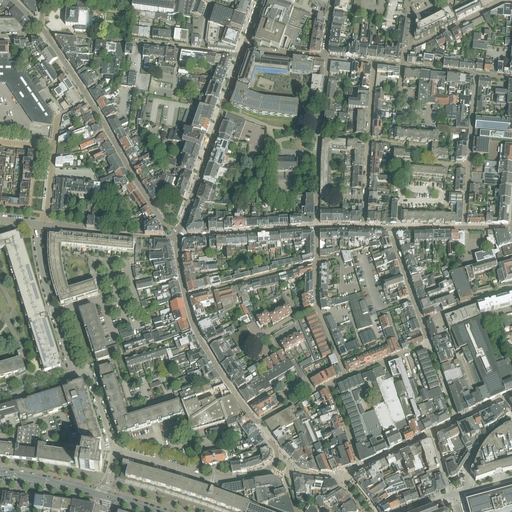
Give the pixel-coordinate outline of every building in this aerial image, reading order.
[(12,5),(7,0),(6,0),(1,6),(2,7),(0,8),(0,9),(3,12),(5,10),(6,11),(12,5)] [(29,0),(24,6),(28,10),(35,3),(33,2),(34,1),(34,2),(38,2),(38,0),(29,0)] [(133,0),(132,8),(173,13),(174,6),(161,4),(161,0),(133,0)] [(174,0),(174,6),(173,13),(174,14),(174,15),(190,17),(190,13),(194,0),(174,0)] [(200,0),(194,0),(190,13),(200,16),(205,4),(204,4),(205,2),(201,0),(200,0)] [(205,2),(211,4),(211,0),(219,0),(229,3),(230,2),(235,4),(235,3),(237,4),(236,6),(234,6),(232,7),(232,9),(232,10),(247,16),(251,4),(241,0),(240,0),(239,0),(200,0),(201,0),(205,2)] [(272,0),(266,0),(259,21),(286,31),(294,8),(293,7),(272,0)] [(335,0),(334,10),(347,12),(347,10),(347,9),(349,9),(350,0),(335,0)] [(402,9),(404,0),(388,0),(385,17),(382,17),(381,19),(380,34),(396,35),(398,19),(398,16),(396,16),(396,14),(396,13),(397,10),(397,8),(402,9)] [(471,0),(469,0),(468,0),(471,6),(470,6),(473,13),(481,10),(480,9),(477,2),(473,4),(471,0)] [(475,0),(477,2),(480,9),(483,8),(479,0),(475,0)] [(454,14),(457,21),(473,13),(470,6),(468,1),(467,1),(465,2),(464,2),(460,2),(461,6),(465,4),(467,7),(454,14)] [(35,3),(28,10),(35,17),(37,16),(38,12),(38,6),(37,6),(35,3)] [(67,11),(66,25),(75,26),(75,31),(86,32),(86,31),(88,32),(89,27),(92,28),(92,26),(92,23),(95,23),(95,19),(93,19),(93,14),(90,14),(90,13),(88,13),(88,10),(88,8),(85,8),(85,3),(80,3),(80,7),(76,7),(76,12),(67,11)] [(9,14),(16,8),(12,5),(6,11),(7,12),(4,15),(6,17),(8,16),(9,14)] [(503,16),(511,17),(511,6),(506,5),(503,6),(503,16)] [(415,30),(414,37),(414,38),(414,39),(415,39),(416,40),(417,39),(439,28),(440,29),(456,22),(453,15),(454,8),(449,6),(420,20),(419,18),(416,19),(417,22),(416,22),(416,24),(415,24),(415,27),(414,27),(414,30),(415,30)] [(503,6),(491,12),(490,20),(494,21),(502,21),(503,16),(503,6)] [(17,9),(16,8),(9,14),(11,16),(10,17),(13,21),(0,20),(0,30),(25,31),(24,30),(25,29),(26,30),(28,28),(29,28),(32,25),(31,25),(32,25),(31,24),(28,21),(26,19),(24,17),(23,16),(21,13),(19,11),(18,11),(17,9)] [(208,23),(221,28),(224,29),(241,35),(246,19),(234,14),(225,11),(215,8),(210,24),(208,23)] [(347,14),(334,12),(333,19),(347,21),(347,18),(347,14)] [(493,27),(494,21),(490,20),(491,12),(483,16),(486,24),(490,27),(492,27),(493,27)] [(315,24),(324,27),(325,20),(325,19),(316,15),(316,17),(315,24)] [(333,19),(332,26),(344,28),(345,24),(347,24),(347,21),(333,19)] [(398,38),(396,46),(394,61),(400,62),(402,47),(404,47),(404,43),(407,44),(407,43),(410,21),(400,20),(398,38)] [(271,46),(279,49),(286,31),(259,21),(251,44),(261,47),(261,45),(270,48),(271,46)] [(314,27),(313,33),(322,34),(323,32),(324,33),(324,29),(323,29),(324,27),(315,24),(309,22),(308,25),(312,25),(312,27),(314,27)] [(471,22),(459,28),(463,35),(469,32),(474,29),(471,22)] [(241,35),(224,29),(220,39),(223,40),(222,43),(220,43),(219,39),(219,35),(219,33),(219,32),(221,28),(208,23),(209,24),(206,42),(209,42),(208,48),(208,49),(231,52),(234,52),(235,52),(241,35)] [(366,58),(368,39),(365,39),(367,26),(362,25),(360,42),(358,57),(366,58)] [(456,30),(454,31),(451,32),(454,39),(456,42),(458,40),(461,39),(463,38),(458,28),(456,30)] [(180,42),(187,43),(188,32),(181,31),(180,42)] [(331,31),(330,37),(344,39),(349,40),(349,37),(343,36),(344,33),(331,31)] [(474,34),(473,42),(487,44),(488,41),(491,41),(492,32),(485,31),(484,36),(474,34)] [(366,58),(376,59),(377,46),(373,46),(372,46),(373,33),(370,33),(369,33),(368,39),(366,58)] [(448,33),(443,36),(446,43),(446,48),(449,47),(454,45),(453,43),(448,33)] [(192,36),(191,47),(200,48),(201,37),(192,36)] [(352,45),(351,57),(358,57),(360,42),(356,41),(357,36),(353,36),(352,45)] [(434,58),(443,60),(445,51),(442,50),(440,46),(446,43),(443,36),(435,40),(437,46),(437,48),(436,50),(434,58)] [(65,38),(55,37),(54,39),(62,50),(66,50),(74,50),(73,47),(76,47),(76,42),(80,43),(80,40),(65,38)] [(32,39),(26,39),(20,39),(20,48),(29,48),(32,48),(32,39)] [(39,39),(32,39),(32,48),(29,48),(32,52),(44,44),(41,40),(39,39)] [(435,40),(429,43),(431,47),(437,48),(437,46),(435,40)] [(95,53),(105,54),(105,52),(106,43),(96,42),(95,53)] [(487,47),(487,44),(473,42),(472,49),(486,51),(487,47)] [(112,55),(115,56),(116,44),(106,43),(105,52),(105,54),(108,54),(108,52),(112,53),(112,55)] [(311,45),(304,44),(302,43),(301,46),(310,48),(310,52),(319,53),(319,52),(320,53),(321,49),(320,49),(320,47),(311,45)] [(429,43),(426,44),(424,56),(423,64),(432,65),(434,58),(436,50),(437,48),(431,47),(429,43)] [(51,126),(53,116),(47,106),(38,93),(26,75),(18,63),(17,63),(16,61),(15,61),(15,63),(9,63),(8,55),(9,55),(9,44),(0,44),(0,84),(6,84),(33,123),(51,126)] [(41,56),(42,55),(48,51),(48,50),(44,44),(32,52),(31,53),(33,56),(38,52),(41,56)] [(123,72),(125,56),(126,45),(116,44),(115,56),(114,65),(115,65),(114,71),(123,72)] [(377,46),(376,59),(384,60),(386,45),(382,44),(382,45),(378,45),(378,46),(377,46)] [(426,44),(419,47),(418,48),(418,56),(417,64),(423,64),(424,56),(426,44)] [(126,45),(125,56),(129,57),(129,58),(128,58),(127,66),(128,66),(127,72),(130,73),(132,61),(133,46),(126,45)] [(384,60),(394,61),(396,46),(386,45),(384,60)] [(144,48),(143,61),(145,61),(144,68),(149,69),(149,65),(151,48),(144,48)] [(151,48),(149,65),(153,66),(154,58),(157,59),(158,49),(151,48)] [(45,59),(49,66),(49,65),(55,62),(58,60),(53,52),(52,51),(51,50),(50,49),(48,51),(42,55),(45,59)] [(156,66),(155,71),(159,72),(159,66),(162,66),(163,59),(164,50),(158,49),(157,59),(159,59),(158,66),(156,66)] [(178,52),(170,51),(169,56),(170,56),(169,63),(176,64),(178,52)] [(444,57),(443,67),(450,67),(451,59),(451,57),(453,57),(453,56),(453,54),(456,55),(457,51),(453,51),(453,53),(450,53),(449,55),(445,55),(444,57)] [(180,64),(206,67),(208,55),(182,52),(180,64)] [(283,62),(284,57),(267,55),(266,60),(262,60),(262,59),(263,59),(263,58),(264,58),(264,57),(264,56),(263,56),(263,55),(262,55),(248,53),(238,83),(249,87),(253,87),(258,75),(263,76),(263,72),(289,75),(291,63),(286,62),(283,62)] [(208,55),(207,65),(211,66),(218,68),(218,69),(228,72),(233,58),(230,58),(208,55)] [(451,59),(450,67),(458,68),(459,59),(460,60),(460,57),(461,56),(455,56),(455,57),(453,57),(451,57),(451,59)] [(300,59),(293,58),(291,73),(298,74),(304,75),(313,76),(313,73),(314,61),(300,59)] [(39,63),(35,66),(44,79),(48,77),(52,83),(58,80),(59,79),(53,71),(51,68),(49,65),(49,66),(45,59),(44,60),(45,63),(41,66),(39,63)] [(459,68),(470,70),(471,62),(460,60),(459,68)] [(76,62),(70,62),(74,69),(77,72),(83,69),(79,62),(79,61),(76,62)] [(314,61),(313,73),(319,73),(319,77),(323,78),(325,62),(314,61)] [(339,75),(339,71),(340,63),(331,62),(330,74),(339,75)] [(348,64),(340,63),(339,71),(347,72),(348,64)] [(101,75),(105,75),(114,75),(114,71),(115,65),(114,65),(104,64),(102,64),(102,69),(101,75)] [(363,78),(363,82),(362,88),(368,89),(369,89),(371,67),(364,66),(363,74),(363,78)] [(387,78),(389,69),(378,68),(375,89),(376,90),(381,90),(382,84),(381,84),(381,78),(387,78)] [(80,77),(87,74),(86,72),(92,72),(92,69),(86,69),(84,70),(83,69),(77,72),(80,77)] [(212,70),(209,79),(210,79),(216,80),(224,82),(228,72),(218,69),(217,71),(212,70)] [(387,78),(399,79),(399,78),(400,71),(400,70),(389,69),(387,78)] [(409,80),(419,81),(420,72),(406,71),(405,71),(404,81),(409,81),(409,80)] [(88,76),(87,74),(80,77),(88,89),(95,84),(93,82),(98,79),(98,77),(95,72),(88,76)] [(124,72),(120,86),(128,87),(135,88),(137,74),(130,73),(127,72),(124,72)] [(428,104),(430,73),(420,72),(419,81),(419,87),(419,89),(417,104),(422,104),(426,104),(428,104)] [(436,88),(437,74),(430,73),(428,104),(435,105),(435,99),(435,95),(436,88)] [(55,85),(56,88),(68,81),(64,75),(59,79),(58,80),(59,82),(55,85)] [(459,86),(460,77),(450,75),(447,75),(446,84),(449,84),(448,92),(454,93),(454,90),(458,90),(459,86)] [(189,81),(191,81),(200,84),(201,80),(222,88),(224,82),(216,80),(210,79),(191,76),(189,80),(189,81)] [(315,77),(313,77),(312,77),(311,84),(312,85),(312,87),(311,87),(307,86),(307,89),(311,90),(311,91),(321,92),(322,88),(321,88),(321,86),(322,86),(323,78),(319,77),(315,77)] [(473,78),(466,77),(465,85),(464,92),(472,93),(473,78)] [(479,79),(477,96),(484,97),(484,96),(483,96),(483,91),(482,91),(483,88),(486,89),(487,79),(479,79)] [(477,96),(477,99),(485,99),(490,99),(490,97),(492,80),(487,79),(486,89),(488,89),(488,90),(487,96),(487,97),(485,96),(484,96),(484,97),(477,96)] [(191,82),(189,87),(201,91),(200,97),(202,97),(205,98),(217,101),(222,88),(201,80),(200,84),(191,82)] [(57,101),(64,96),(74,90),(68,81),(56,88),(51,92),(57,101)] [(511,82),(509,82),(508,93),(507,93),(496,92),(495,95),(497,95),(497,97),(495,97),(495,102),(491,102),(491,104),(496,105),(511,106),(511,82)] [(93,97),(103,91),(99,85),(97,87),(90,91),(90,92),(93,97)] [(297,119),(298,106),(298,104),(262,100),(247,95),(249,89),(237,85),(235,92),(230,105),(243,110),(249,112),(259,115),(297,119)] [(93,97),(97,103),(106,99),(110,97),(107,93),(110,91),(111,92),(112,91),(110,87),(103,91),(93,97)] [(81,101),(74,90),(64,96),(67,100),(65,101),(60,105),(64,111),(70,108),(72,106),(72,107),(81,103),(82,102),(81,101)] [(106,99),(97,103),(99,107),(107,103),(109,102),(114,98),(117,93),(119,94),(119,92),(118,90),(116,92),(113,95),(110,97),(106,99)] [(99,107),(102,111),(105,110),(109,109),(112,107),(113,107),(114,107),(114,106),(115,104),(117,104),(119,94),(117,93),(114,98),(109,102),(107,103),(99,107)] [(349,100),(348,108),(366,110),(368,110),(368,109),(369,95),(363,94),(359,94),(358,101),(352,100),(349,100)] [(445,106),(449,106),(450,97),(448,97),(445,96),(435,95),(435,99),(435,105),(439,105),(445,106)] [(200,97),(198,101),(202,102),(200,107),(204,108),(214,111),(217,101),(205,98),(202,97),(200,97)] [(466,106),(471,107),(471,98),(461,97),(460,104),(460,106),(463,106),(466,106)] [(53,102),(47,106),(53,116),(61,112),(58,109),(57,109),(55,106),(56,105),(53,102)] [(85,105),(69,113),(71,117),(84,111),(89,109),(87,106),(85,105)] [(507,113),(511,113),(511,106),(496,105),(496,107),(508,108),(507,113)] [(189,131),(199,133),(206,136),(212,117),(213,114),(214,111),(204,108),(200,107),(197,106),(197,108),(199,109),(198,112),(196,111),(189,131)] [(437,131),(437,133),(439,133),(468,135),(469,121),(465,121),(466,108),(458,107),(456,107),(449,106),(445,106),(444,120),(456,120),(456,128),(437,126),(437,128),(437,131)] [(83,118),(85,118),(90,115),(92,114),(89,109),(84,111),(71,117),(71,118),(73,116),(74,119),(77,118),(78,120),(83,118)] [(104,115),(106,119),(114,116),(115,115),(117,113),(115,109),(112,111),(104,115)] [(381,112),(378,111),(374,111),(373,115),(373,121),(381,122),(382,117),(389,118),(389,117),(389,113),(381,112)] [(145,121),(146,113),(138,112),(137,119),(145,121)] [(325,112),(325,119),(330,120),(334,121),(334,120),(338,121),(340,121),(347,121),(348,118),(348,115),(346,115),(344,114),(336,114),(325,112)] [(356,112),(355,123),(365,123),(365,119),(366,119),(367,114),(365,114),(366,113),(356,112)] [(227,114),(217,141),(229,145),(229,144),(249,145),(249,144),(238,144),(246,121),(240,119),(238,118),(232,116),(227,114)] [(94,121),(90,115),(85,118),(83,118),(84,119),(83,119),(86,125),(94,121)] [(475,130),(474,139),(479,140),(489,140),(492,140),(511,142),(511,119),(501,118),(491,117),(491,119),(490,119),(476,118),(475,130)] [(108,121),(111,126),(119,123),(117,118),(108,121)] [(119,123),(111,126),(114,133),(122,132),(124,131),(121,127),(128,123),(127,120),(120,124),(119,123)] [(85,133),(88,131),(92,129),(92,130),(98,127),(94,121),(86,125),(86,126),(75,130),(72,131),(59,139),(58,144),(61,143),(70,140),(69,137),(71,136),(72,139),(85,133)] [(381,122),(373,121),(373,128),(381,129),(381,122)] [(365,128),(365,123),(355,123),(355,134),(364,134),(364,133),(365,133),(366,129),(365,128)] [(92,138),(91,139),(92,139),(103,132),(99,126),(98,127),(92,130),(92,129),(88,131),(89,131),(90,134),(90,135),(92,138)] [(413,142),(420,142),(422,142),(425,143),(426,143),(426,144),(428,144),(428,143),(432,143),(432,148),(438,148),(439,133),(437,133),(433,133),(414,131),(412,131),(412,126),(407,126),(403,126),(402,131),(395,130),(395,131),(394,139),(394,140),(396,140),(398,141),(400,141),(404,141),(404,142),(406,142),(406,141),(407,141),(411,142),(413,142)] [(75,130),(74,127),(73,128),(72,128),(71,128),(70,129),(69,129),(67,131),(66,131),(60,132),(59,139),(72,131),(75,130)] [(381,137),(383,137),(384,135),(380,135),(378,135),(379,129),(381,129),(373,128),(372,137),(373,138),(379,138),(379,136),(380,136),(381,137)] [(129,129),(124,131),(122,132),(114,133),(120,143),(128,140),(129,139),(128,137),(131,136),(129,132),(130,131),(129,129)] [(185,144),(190,146),(201,150),(206,136),(199,133),(189,131),(187,131),(184,130),(183,130),(181,133),(176,131),(176,133),(171,131),(168,140),(178,142),(182,143),(185,144)] [(394,139),(395,131),(390,131),(389,131),(389,136),(387,136),(387,135),(384,135),(383,137),(386,138),(387,137),(388,137),(388,139),(394,139)] [(105,135),(93,141),(94,146),(97,144),(98,145),(108,140),(105,135)] [(129,139),(128,140),(120,143),(126,154),(137,147),(141,146),(141,145),(141,141),(142,138),(136,137),(130,141),(129,139)] [(82,150),(94,146),(93,141),(92,142),(91,139),(79,144),(82,150)] [(474,139),(473,154),(488,155),(489,140),(479,140),(474,139)] [(110,144),(108,140),(98,145),(99,147),(98,147),(97,147),(88,151),(89,152),(99,149),(110,144)] [(326,140),(324,140),(324,142),(322,141),(321,150),(332,151),(332,150),(333,140),(326,140)] [(347,141),(333,140),(332,150),(344,151),(345,151),(347,152),(347,141)] [(229,145),(217,141),(213,152),(225,156),(228,147),(230,148),(241,148),(240,157),(246,157),(246,148),(247,148),(247,150),(249,150),(249,145),(229,144),(229,145)] [(353,156),(353,166),(362,167),(363,162),(364,163),(364,158),(363,158),(363,146),(357,146),(358,142),(347,141),(347,152),(347,150),(354,151),(354,156),(353,156)] [(114,152),(110,144),(99,149),(89,152),(89,153),(100,150),(101,152),(93,157),(89,159),(90,161),(95,161),(96,161),(96,160),(114,152)] [(201,150),(190,146),(185,144),(181,156),(184,157),(197,161),(201,150)] [(380,153),(383,153),(384,145),(372,144),(371,152),(380,153)] [(511,146),(501,146),(501,148),(499,148),(498,151),(501,151),(500,163),(511,163),(511,146)] [(140,151),(137,147),(126,154),(128,159),(138,154),(140,153),(139,152),(140,151)] [(393,159),(404,160),(405,152),(405,151),(400,150),(400,149),(398,149),(398,147),(396,147),(396,149),(396,150),(393,150),(393,152),(393,154),(393,159)] [(0,148),(0,155),(7,156),(7,157),(14,157),(15,151),(7,150),(7,152),(4,152),(4,149),(0,148)] [(448,149),(438,148),(432,148),(432,150),(431,157),(435,157),(435,159),(438,160),(438,159),(442,159),(444,159),(447,159),(448,149)] [(17,150),(16,155),(28,156),(27,160),(33,161),(34,152),(17,150)] [(331,160),(332,151),(321,150),(321,160),(320,196),(330,196),(331,160)] [(101,161),(103,164),(117,157),(114,152),(96,160),(96,161),(95,161),(97,161),(98,163),(101,161)] [(131,164),(134,170),(148,162),(150,152),(145,152),(144,158),(141,159),(131,164)] [(213,152),(209,164),(222,169),(223,165),(225,166),(228,157),(225,156),(213,152)] [(131,164),(141,159),(138,154),(128,159),(131,164)] [(63,163),(70,163),(70,166),(73,166),(73,156),(63,159),(63,163)] [(125,170),(117,157),(103,164),(108,162),(112,169),(111,170),(111,171),(105,174),(106,176),(105,176),(106,179),(107,179),(125,170)] [(197,161),(184,157),(180,167),(175,166),(176,162),(167,160),(166,166),(167,166),(169,166),(170,166),(178,170),(192,175),(197,161)] [(297,163),(297,159),(294,159),(291,159),(288,159),(285,159),(282,158),(282,159),(281,159),(281,157),(279,157),(279,158),(276,158),(276,159),(275,172),(297,172),(297,169),(298,169),(299,163),(297,163)] [(23,159),(23,167),(24,167),(33,168),(33,161),(27,160),(23,159)] [(370,169),(379,170),(379,168),(381,168),(381,163),(386,163),(387,160),(383,160),(371,159),(370,169)] [(484,170),(484,173),(485,173),(511,175),(511,172),(511,163),(500,163),(485,161),(484,170)] [(153,163),(148,162),(134,170),(135,171),(135,172),(136,173),(136,174),(137,175),(138,176),(150,169),(149,166),(153,163)] [(224,170),(222,169),(209,164),(203,182),(215,186),(216,184),(217,184),(220,185),(220,184),(216,183),(218,177),(221,178),(223,174),(224,174),(226,174),(227,170),(224,170)] [(412,166),(411,176),(423,177),(424,167),(422,167),(421,167),(421,166),(421,164),(419,164),(419,166),(417,165),(417,167),(416,166),(412,166)] [(424,167),(423,177),(435,178),(436,168),(430,168),(429,168),(429,166),(427,166),(427,165),(425,165),(425,166),(424,167)] [(444,178),(444,176),(444,173),(444,171),(444,169),(443,169),(443,167),(443,166),(441,166),(441,167),(439,167),(438,168),(437,168),(436,168),(435,178),(444,178)] [(24,167),(23,176),(32,177),(33,168),(24,167)] [(138,176),(141,182),(151,177),(150,176),(149,174),(153,171),(152,168),(150,169),(138,176)] [(100,181),(101,183),(100,188),(108,190),(107,187),(112,187),(111,184),(115,184),(114,180),(125,178),(129,178),(125,170),(107,179),(106,179),(100,181)] [(189,183),(192,175),(178,170),(177,173),(174,171),(172,175),(181,178),(180,180),(189,183)] [(484,185),(511,187),(511,175),(485,173),(485,174),(485,179),(483,179),(483,180),(484,180),(484,184),(484,185)] [(161,178),(161,180),(163,183),(165,186),(167,185),(169,186),(172,177),(162,174),(161,178)] [(161,178),(161,177),(159,178),(157,178),(156,178),(154,175),(151,177),(141,182),(145,189),(161,180),(161,178)] [(22,183),(22,184),(31,185),(32,177),(23,176),(22,183)] [(114,180),(115,184),(115,186),(119,184),(120,185),(121,185),(123,189),(126,187),(126,188),(130,186),(125,178),(114,180)] [(101,183),(76,181),(76,183),(73,183),(74,181),(57,179),(57,180),(56,186),(54,186),(54,187),(53,188),(53,191),(56,191),(55,196),(55,197),(55,200),(52,200),(52,205),(54,205),(54,207),(52,207),(51,211),(64,212),(65,211),(64,211),(66,190),(67,190),(68,190),(68,193),(93,195),(99,196),(100,188),(101,183)] [(174,188),(186,192),(189,183),(180,180),(177,179),(174,188)] [(145,189),(150,196),(158,191),(165,186),(163,183),(161,180),(145,189)] [(201,187),(197,199),(199,199),(198,202),(203,204),(204,203),(204,204),(211,204),(221,205),(231,205),(232,201),(222,201),(222,203),(214,202),(212,201),(216,192),(215,192),(215,191),(217,187),(216,187),(217,184),(216,184),(215,186),(203,182),(205,183),(203,187),(201,187)] [(21,183),(20,191),(21,191),(30,192),(31,185),(22,184),(22,183),(21,183)] [(133,184),(130,186),(126,188),(126,187),(123,189),(123,190),(122,190),(120,187),(115,188),(115,189),(115,191),(115,193),(114,201),(118,202),(119,198),(121,198),(121,194),(127,191),(130,195),(137,191),(133,184)] [(150,196),(153,202),(154,201),(159,198),(161,197),(158,193),(160,192),(161,193),(167,190),(167,185),(165,186),(158,191),(150,196)] [(169,186),(167,185),(167,190),(168,193),(170,194),(171,194),(176,196),(184,198),(186,192),(174,188),(169,186)] [(495,198),(510,200),(511,188),(499,187),(499,192),(495,191),(494,194),(495,195),(495,198)] [(108,191),(108,190),(100,188),(99,196),(99,197),(104,198),(105,190),(108,191)] [(20,201),(19,208),(28,209),(30,192),(21,191),(20,201)] [(139,199),(142,198),(137,191),(130,195),(129,195),(134,203),(136,201),(138,204),(141,202),(139,199)] [(457,204),(463,205),(464,195),(449,194),(449,204),(451,204),(450,208),(454,208),(454,210),(456,210),(457,204)] [(2,195),(1,203),(1,204),(5,204),(5,206),(10,207),(11,200),(10,200),(7,200),(7,196),(2,195)] [(11,200),(10,207),(19,208),(20,201),(17,201),(17,197),(11,196),(10,200),(11,200)] [(478,197),(469,197),(469,205),(480,206),(487,206),(487,205),(490,205),(491,202),(486,202),(486,199),(484,199),(483,202),(480,202),(481,197),(478,197)] [(148,207),(142,198),(139,199),(141,202),(138,204),(142,210),(142,211),(148,207)] [(490,205),(495,206),(500,206),(509,208),(510,200),(495,198),(495,202),(491,202),(490,205)] [(386,215),(386,224),(396,224),(396,222),(398,202),(390,201),(389,201),(389,202),(388,202),(387,208),(386,208),(386,211),(387,211),(387,213),(387,215),(386,215)] [(203,204),(198,202),(196,202),(193,211),(201,212),(202,212),(202,210),(211,211),(211,204),(204,204),(204,203),(203,204)] [(350,223),(350,204),(349,204),(344,204),(342,204),(342,213),(342,223),(350,223)] [(495,206),(490,205),(487,205),(487,206),(487,209),(486,224),(492,224),(492,221),(492,212),(495,212),(495,207),(495,206)] [(256,213),(256,211),(257,207),(249,206),(246,206),(246,210),(249,211),(249,210),(251,210),(251,217),(249,217),(250,221),(251,221),(251,223),(250,223),(250,228),(257,228),(256,213)] [(500,206),(495,206),(495,207),(499,207),(498,215),(508,216),(509,208),(500,206)] [(142,210),(137,213),(139,216),(142,214),(143,216),(151,211),(148,207),(142,211),(142,210)] [(326,208),(320,208),(320,223),(332,223),(332,212),(332,207),(330,207),(330,212),(328,212),(328,209),(326,209),(326,208)] [(367,222),(368,223),(369,224),(374,224),(375,211),(376,211),(377,209),(368,208),(367,222)] [(92,215),(88,214),(88,215),(87,228),(94,229),(95,218),(96,209),(93,209),(92,215)] [(477,220),(477,224),(486,224),(487,209),(480,210),(480,215),(480,220),(477,220)] [(143,216),(142,216),(145,221),(153,217),(154,217),(151,211),(143,216)] [(239,212),(237,212),(237,215),(238,229),(246,229),(246,221),(243,221),(242,216),(243,216),(243,212),(239,212)] [(332,212),(332,223),(342,223),(342,213),(332,212)] [(471,220),(471,224),(477,224),(477,220),(480,220),(480,215),(477,215),(477,212),(473,212),(473,215),(474,215),(474,220),(471,220)] [(224,220),(224,219),(223,213),(218,213),(218,214),(215,213),(216,218),(217,231),(223,230),(223,221),(219,221),(219,220),(224,220)] [(223,213),(224,219),(224,220),(224,230),(232,230),(231,217),(231,213),(228,213),(223,213)] [(423,223),(423,213),(401,213),(401,222),(402,223),(411,223),(411,224),(414,224),(414,223),(423,223)] [(445,223),(445,215),(445,213),(432,213),(427,213),(423,213),(423,223),(433,223),(433,224),(435,224),(435,223),(445,223)] [(455,224),(456,216),(455,216),(455,215),(445,215),(445,223),(445,224),(455,224)] [(492,221),(492,224),(497,224),(508,224),(508,216),(498,215),(498,221),(492,221)] [(304,216),(301,216),(302,225),(312,224),(314,223),(314,219),(314,216),(307,216),(307,219),(304,219),(304,216)] [(145,221),(141,223),(142,225),(145,225),(155,219),(153,217),(145,221)] [(279,217),(279,226),(288,226),(287,217),(279,217)] [(209,231),(217,231),(216,218),(211,218),(211,219),(208,219),(208,221),(209,231)] [(155,219),(145,225),(145,234),(147,234),(148,234),(149,234),(150,234),(156,234),(160,234),(162,234),(163,233),(162,231),(158,224),(155,219)] [(187,233),(202,232),(201,230),(204,230),(204,229),(207,229),(207,225),(207,222),(203,222),(203,224),(202,224),(201,224),(201,221),(189,222),(188,225),(187,227),(186,231),(187,233)] [(361,249),(364,248),(363,245),(364,232),(355,231),(354,245),(353,245),(353,247),(356,247),(356,248),(357,248),(360,247),(361,249)] [(483,253),(474,255),(477,265),(496,260),(494,254),(497,253),(499,253),(498,249),(511,245),(509,233),(507,231),(487,232),(487,235),(488,236),(488,238),(486,239),(488,247),(495,245),(497,250),(483,254),(483,253)] [(41,368),(42,372),(44,371),(45,372),(60,367),(59,362),(60,361),(47,318),(45,312),(43,313),(42,309),(44,308),(31,268),(25,246),(23,240),(20,232),(14,234),(2,238),(0,238),(0,255),(1,255),(0,251),(0,249),(2,249),(5,248),(6,251),(5,252),(41,368)] [(307,239),(314,239),(314,234),(312,232),(302,233),(302,240),(307,240),(307,239)] [(375,236),(375,232),(369,232),(369,240),(368,243),(369,243),(377,242),(377,239),(375,239),(375,238),(375,236)] [(389,240),(389,238),(387,233),(385,232),(381,232),(381,238),(380,241),(389,240)] [(433,258),(433,260),(433,263),(438,263),(438,247),(444,247),(444,246),(444,241),(444,232),(439,233),(439,237),(438,237),(438,242),(436,242),(436,243),(435,243),(433,243),(433,246),(433,258)] [(302,233),(292,234),(292,242),(293,242),(293,244),(302,242),(302,240),(302,233)] [(395,235),(396,236),(400,249),(403,248),(403,241),(404,241),(404,233),(397,233),(395,235)] [(48,264),(49,268),(51,279),(52,284),(59,306),(59,307),(60,307),(61,307),(99,295),(100,294),(100,293),(96,281),(69,290),(66,281),(63,267),(62,255),(61,251),(61,248),(62,248),(62,246),(61,242),(60,235),(50,234),(49,234),(48,234),(48,235),(47,248),(47,252),(48,264)] [(62,246),(133,253),(134,240),(60,234),(60,235),(61,242),(62,246)] [(292,234),(280,234),(280,243),(284,243),(285,246),(293,245),(292,242),(292,234)] [(236,246),(235,237),(226,238),(226,247),(226,249),(227,257),(227,259),(227,260),(231,260),(231,249),(236,249),(236,246)] [(247,237),(235,237),(236,246),(247,245),(247,237)] [(226,238),(216,239),(217,250),(226,249),(226,247),(226,238)] [(206,239),(196,240),(197,247),(197,249),(205,248),(206,248),(206,247),(206,239)] [(306,257),(314,256),(314,239),(307,239),(307,240),(302,240),(302,242),(293,244),(294,248),(301,247),(302,247),(302,252),(296,253),(297,259),(306,257)] [(192,240),(187,240),(184,241),(182,242),(182,248),(197,247),(196,240),(192,240)] [(389,240),(380,241),(377,242),(369,243),(369,246),(370,247),(377,246),(377,247),(380,246),(381,249),(382,249),(391,246),(389,240)] [(169,242),(166,242),(161,241),(155,241),(150,241),(149,261),(164,260),(164,262),(164,263),(174,262),(172,250),(169,242)] [(400,249),(403,255),(414,251),(414,244),(403,248),(400,249)] [(498,254),(497,255),(497,259),(499,259),(499,260),(511,256),(511,245),(498,249),(499,253),(497,253),(498,254)] [(385,256),(386,259),(395,256),(393,250),(385,253),(381,254),(373,256),(374,260),(382,258),(382,257),(385,256)] [(348,252),(341,252),(343,258),(344,263),(352,261),(350,251),(348,252)] [(403,255),(404,260),(414,256),(414,251),(403,255)] [(416,256),(414,256),(404,260),(406,267),(415,264),(415,263),(418,262),(417,258),(421,256),(421,255),(421,254),(420,254),(417,255),(416,256)] [(191,256),(182,256),(183,264),(198,263),(203,262),(213,261),(212,257),(199,259),(199,260),(194,261),(193,256),(191,257),(191,256)] [(306,257),(297,259),(298,264),(313,261),(314,259),(314,256),(306,257)] [(383,266),(396,261),(395,256),(386,259),(387,262),(384,263),(384,262),(376,265),(376,268),(379,267),(383,266)] [(452,281),(454,288),(455,287),(459,299),(458,299),(459,299),(460,302),(460,304),(461,304),(460,302),(468,299),(468,300),(478,297),(473,297),(472,293),(474,293),(475,293),(476,293),(476,292),(511,285),(511,259),(511,260),(511,261),(510,261),(507,262),(505,261),(499,263),(498,264),(497,260),(449,273),(452,281)] [(396,268),(398,267),(396,261),(383,266),(384,269),(385,268),(385,269),(388,268),(388,267),(389,267),(391,270),(396,268)] [(156,274),(176,271),(174,262),(164,263),(164,262),(154,264),(155,268),(156,274)] [(406,267),(409,273),(422,268),(426,267),(429,266),(428,263),(421,265),(421,266),(420,266),(419,263),(416,264),(415,264),(406,267)] [(269,272),(278,270),(276,264),(272,264),(272,267),(269,268),(268,268),(269,272)] [(184,270),(185,277),(196,276),(200,276),(200,273),(217,271),(216,266),(206,267),(184,270)] [(307,276),(314,273),(314,266),(305,269),(307,276)] [(426,267),(422,268),(409,273),(410,277),(423,273),(422,271),(427,269),(426,267)] [(447,267),(441,269),(446,283),(452,281),(449,273),(447,267)] [(254,272),(249,273),(250,277),(259,274),(258,271),(258,268),(253,269),(254,272)] [(159,283),(177,279),(176,271),(156,274),(154,274),(154,275),(153,276),(154,278),(156,279),(156,282),(158,283),(159,283)] [(391,274),(385,276),(386,279),(392,277),(393,281),(399,279),(399,277),(401,276),(400,271),(391,274)] [(231,282),(241,279),(240,275),(239,275),(239,272),(234,274),(235,277),(230,278),(231,282)] [(290,281),(294,280),(292,272),(285,274),(287,282),(287,284),(291,282),(290,281)] [(305,276),(305,284),(309,284),(310,284),(312,284),(313,284),(314,273),(307,276),(305,276)] [(285,274),(278,276),(280,284),(287,282),(285,274)] [(413,285),(428,281),(433,279),(435,278),(434,274),(426,277),(426,278),(425,278),(424,275),(411,279),(413,285)] [(196,276),(185,277),(186,285),(197,282),(208,279),(207,276),(202,277),(201,277),(200,276),(196,276)] [(209,279),(211,287),(221,285),(220,280),(219,278),(209,280),(209,279)] [(404,284),(402,278),(382,285),(384,291),(386,290),(389,289),(404,284)] [(188,293),(191,292),(211,287),(209,279),(208,279),(197,282),(186,285),(188,293)] [(151,281),(136,283),(137,290),(152,288),(151,281)] [(260,298),(262,298),(258,281),(251,283),(255,299),(256,298),(254,290),(258,289),(259,296),(260,296),(260,298)] [(430,287),(429,284),(428,281),(413,285),(415,292),(423,289),(424,289),(423,286),(425,285),(426,288),(430,287)] [(446,283),(445,284),(448,292),(454,288),(452,281),(446,283)] [(255,299),(251,283),(246,284),(247,288),(245,289),(246,293),(247,292),(249,302),(244,304),(246,307),(250,305),(251,306),(252,306),(250,301),(248,292),(251,291),(253,300),(255,299)] [(249,302),(247,292),(246,293),(245,289),(247,288),(246,284),(238,286),(242,302),(242,304),(243,304),(244,304),(249,302)] [(305,296),(313,292),(313,284),(312,284),(310,284),(309,284),(305,284),(305,293),(300,295),(301,298),(305,296)] [(406,290),(404,284),(389,289),(390,291),(397,289),(399,293),(406,290)] [(448,292),(445,284),(439,288),(441,295),(448,292)] [(179,286),(161,290),(159,290),(154,292),(156,297),(170,292),(171,292),(180,290),(179,286)] [(242,302),(238,286),(234,287),(238,303),(242,302)] [(238,303),(234,287),(214,292),(218,310),(223,309),(224,312),(236,307),(233,295),(235,295),(237,303),(238,303)] [(440,296),(441,295),(439,288),(438,288),(439,290),(433,292),(435,298),(436,298),(440,296)] [(429,300),(427,294),(425,295),(424,292),(423,289),(415,292),(416,295),(419,303),(427,301),(429,300)] [(181,295),(180,290),(171,292),(170,292),(160,296),(161,297),(157,298),(158,303),(168,300),(181,295)] [(328,300),(328,295),(332,295),(331,290),(328,291),(327,292),(319,294),(319,296),(320,300),(320,301),(328,300)] [(406,290),(399,293),(398,293),(389,296),(390,300),(399,297),(400,299),(408,297),(406,290)] [(314,297),(313,292),(305,296),(301,298),(303,301),(314,297)] [(358,330),(372,326),(371,322),(369,316),(362,292),(361,293),(348,297),(349,302),(358,330)] [(191,303),(193,308),(211,303),(214,303),(211,293),(192,298),(190,300),(191,303)] [(282,293),(276,296),(277,298),(281,296),(286,306),(282,308),(285,314),(286,313),(288,316),(292,314),(290,311),(292,310),(291,308),(290,307),(289,305),(288,302),(287,302),(286,300),(286,299),(285,297),(284,296),(283,294),(282,293)] [(511,294),(506,296),(506,295),(497,298),(497,299),(490,300),(490,301),(491,302),(488,302),(488,301),(487,301),(482,303),(482,302),(477,303),(477,304),(477,305),(480,314),(485,313),(490,311),(511,305),(511,294)] [(158,303),(159,305),(159,306),(165,305),(165,306),(173,303),(182,300),(181,295),(168,300),(158,303)] [(303,305),(314,301),(314,297),(303,301),(303,302),(302,302),(303,305)] [(427,302),(427,301),(419,303),(422,312),(441,305),(455,301),(455,300),(459,299),(458,299),(452,301),(451,298),(430,306),(428,302),(427,302)] [(166,310),(161,312),(162,316),(165,316),(172,313),(173,314),(185,310),(182,300),(173,303),(165,306),(166,310)] [(328,300),(320,301),(320,304),(321,305),(321,306),(321,308),(321,310),(324,310),(325,310),(326,310),(330,309),(330,308),(330,306),(329,300),(328,300)] [(304,310),(314,305),(314,301),(303,305),(303,306),(302,306),(304,310)] [(455,301),(441,305),(442,311),(457,306),(455,301)] [(211,303),(193,308),(194,313),(206,310),(206,307),(211,306),(210,305),(211,305),(211,303)] [(412,308),(410,303),(401,306),(402,308),(395,311),(396,313),(397,313),(398,313),(412,308)] [(436,313),(442,311),(441,305),(422,312),(424,317),(434,313),(434,314),(436,313)] [(505,393),(496,363),(494,357),(491,348),(484,327),(480,314),(477,305),(471,307),(470,308),(462,310),(455,313),(454,313),(452,313),(451,314),(444,316),(456,350),(467,346),(468,348),(472,356),(474,361),(481,379),(490,400),(495,398),(505,393)] [(79,311),(92,353),(94,353),(97,362),(121,355),(118,344),(107,348),(108,350),(107,350),(93,306),(79,311)] [(252,322),(255,321),(250,311),(249,309),(250,309),(249,308),(249,306),(245,308),(247,313),(252,322)] [(194,313),(196,319),(205,316),(204,313),(211,312),(212,312),(217,310),(216,308),(206,310),(194,313)] [(282,308),(277,311),(283,320),(286,317),(284,314),(285,314),(282,308)] [(172,313),(165,316),(166,321),(168,320),(168,322),(167,322),(168,326),(170,326),(187,320),(185,310),(175,313),(173,314),(172,313)] [(279,322),(283,320),(277,311),(273,314),(276,319),(277,319),(279,322)] [(283,350),(285,353),(286,356),(288,359),(290,362),(291,361),(293,360),(295,358),(308,351),(309,350),(310,349),(312,348),(317,346),(317,345),(326,342),(327,341),(327,343),(327,342),(328,342),(329,342),(327,339),(320,323),(320,322),(319,319),(317,315),(316,312),(295,320),(294,321),(293,321),(293,322),(294,323),(285,328),(283,329),(282,330),(274,334),(278,341),(279,342),(279,344),(280,344),(282,347),(283,350)] [(401,320),(406,319),(415,316),(414,312),(405,315),(402,316),(400,316),(401,320)] [(267,324),(271,322),(268,316),(268,317),(266,313),(261,316),(264,321),(265,321),(267,324)] [(273,314),(268,316),(271,322),(272,323),(273,325),(277,323),(275,320),(276,319),(273,314)] [(332,315),(325,318),(330,331),(337,328),(332,315)] [(211,317),(208,318),(197,323),(198,326),(217,317),(217,316),(212,318),(211,317)] [(263,326),(265,325),(263,322),(264,321),(261,316),(256,318),(258,322),(261,327),(262,327),(263,326)] [(400,351),(388,316),(379,319),(385,338),(386,341),(388,346),(389,349),(391,355),(400,351)] [(403,326),(417,321),(415,316),(406,319),(407,320),(402,321),(403,326)] [(198,326),(202,334),(218,327),(216,322),(219,320),(217,317),(198,326)] [(429,322),(434,339),(437,338),(436,334),(437,334),(433,321),(432,319),(428,320),(429,322)] [(187,320),(170,326),(171,331),(172,332),(176,331),(176,330),(184,327),(185,327),(189,325),(187,320)] [(417,321),(403,326),(405,331),(409,330),(411,330),(410,328),(418,325),(417,321)] [(429,322),(426,323),(430,336),(431,340),(434,339),(429,322)] [(171,331),(165,333),(167,340),(174,338),(180,335),(190,332),(191,330),(189,325),(185,327),(184,327),(176,330),(176,331),(172,332),(171,331)] [(420,330),(418,325),(410,328),(411,330),(409,330),(405,331),(404,332),(405,335),(420,330)] [(220,331),(218,327),(202,334),(205,338),(208,344),(226,335),(227,336),(228,335),(229,337),(231,336),(232,336),(235,334),(234,331),(235,330),(233,326),(224,330),(224,329),(220,331)] [(219,342),(210,346),(217,359),(230,352),(225,342),(233,339),(233,340),(238,347),(243,344),(253,338),(245,326),(238,330),(239,332),(232,336),(231,336),(223,340),(219,342)] [(344,332),(333,337),(333,338),(335,342),(342,339),(341,337),(348,334),(346,328),(345,328),(344,326),(341,327),(342,329),(344,332)] [(130,328),(120,331),(119,331),(122,340),(134,336),(132,327),(130,328)] [(337,328),(330,331),(333,337),(344,332),(342,329),(341,327),(338,328),(337,328)] [(159,329),(158,330),(156,330),(153,331),(151,332),(155,344),(163,342),(167,340),(165,333),(161,335),(159,329)] [(147,332),(142,333),(144,337),(147,347),(150,346),(149,345),(155,344),(151,332),(151,330),(149,331),(147,331),(147,332)] [(372,330),(368,332),(360,335),(364,346),(377,341),(372,330)] [(423,340),(420,331),(415,332),(416,337),(411,339),(410,339),(413,346),(423,342),(423,340)] [(174,340),(175,344),(194,338),(193,335),(191,334),(174,340)] [(434,348),(451,342),(448,334),(437,338),(434,339),(431,340),(434,348)] [(139,335),(138,336),(141,348),(143,347),(143,348),(147,347),(144,337),(140,338),(139,335)] [(400,340),(403,350),(410,347),(407,340),(406,337),(402,338),(402,339),(400,340)] [(197,343),(194,338),(175,344),(176,346),(177,348),(171,350),(170,350),(166,351),(168,357),(172,355),(175,353),(179,351),(189,347),(189,346),(197,343)] [(337,347),(338,349),(352,343),(351,340),(344,343),(342,339),(335,342),(335,343),(337,347)] [(352,343),(338,349),(341,357),(360,349),(356,341),(352,343)] [(454,350),(451,342),(434,348),(437,355),(454,350)] [(168,357),(169,360),(177,357),(186,354),(185,351),(199,346),(197,343),(189,346),(189,347),(179,351),(175,353),(172,355),(168,357)] [(230,352),(217,359),(221,365),(236,357),(247,351),(243,344),(238,347),(230,352)] [(186,354),(186,356),(202,350),(199,346),(185,351),(186,354)] [(329,350),(327,346),(319,349),(321,354),(329,350)] [(391,355),(389,349),(388,346),(381,348),(384,357),(391,355)] [(165,347),(155,351),(159,365),(162,364),(160,358),(164,357),(166,362),(169,362),(169,360),(168,357),(166,351),(165,347)] [(381,348),(375,351),(378,360),(384,357),(381,348)] [(468,348),(462,350),(468,363),(474,361),(472,356),(468,348)] [(207,359),(202,350),(186,356),(179,358),(181,364),(187,362),(187,363),(190,362),(191,365),(207,359)] [(283,353),(282,350),(281,350),(278,352),(276,353),(280,360),(282,363),(288,359),(286,356),(283,357),(281,354),(283,353)] [(329,350),(321,354),(322,358),(331,355),(329,350)] [(424,388),(425,390),(425,392),(439,387),(435,373),(434,373),(429,359),(426,350),(412,355),(424,388)] [(440,365),(457,359),(456,354),(456,355),(454,350),(437,355),(440,365)] [(461,369),(464,379),(466,386),(470,394),(475,406),(483,403),(478,390),(478,389),(469,366),(468,363),(462,350),(461,350),(462,351),(456,354),(457,359),(459,364),(460,365),(461,369)] [(156,366),(159,365),(155,351),(150,352),(153,360),(154,360),(156,366)] [(375,351),(369,353),(372,362),(378,360),(375,351)] [(0,378),(11,375),(14,374),(16,374),(18,377),(26,372),(25,371),(22,358),(24,357),(23,357),(22,352),(17,354),(18,356),(18,358),(19,359),(19,360),(0,365),(0,378)] [(369,353),(362,356),(366,365),(372,362),(369,353)] [(145,354),(140,355),(143,363),(144,363),(146,369),(149,368),(145,354)] [(273,363),(275,367),(282,363),(280,360),(277,361),(275,358),(277,357),(275,354),(270,357),(273,363)] [(328,358),(329,360),(331,366),(338,364),(334,355),(328,358)] [(360,367),(366,365),(362,356),(356,358),(360,367)] [(135,357),(130,358),(133,366),(134,366),(136,373),(139,372),(135,357)] [(239,361),(236,357),(221,365),(224,370),(239,361)] [(130,358),(125,360),(127,368),(129,371),(130,375),(135,373),(134,370),(131,371),(130,367),(133,366),(130,358)] [(266,365),(269,370),(275,367),(273,363),(271,365),(268,361),(270,360),(269,358),(268,358),(265,360),(264,361),(263,361),(266,365)] [(356,358),(350,361),(354,370),(360,367),(356,358)] [(275,367),(269,370),(260,375),(265,382),(260,385),(262,389),(265,390),(269,388),(268,387),(271,386),(271,387),(271,386),(290,374),(293,379),(296,377),(295,375),(297,374),(291,361),(289,359),(288,359),(282,363),(275,367)] [(347,371),(348,372),(354,370),(350,361),(349,359),(347,359),(348,362),(344,363),(347,371)] [(420,419),(421,419),(408,382),(402,364),(401,359),(395,361),(401,376),(403,383),(415,418),(416,421),(415,421),(417,427),(421,434),(425,432),(426,431),(421,423),(422,423),(420,419)] [(459,369),(461,369),(460,365),(459,364),(457,359),(440,365),(443,374),(459,369)] [(187,372),(188,375),(212,366),(208,360),(193,365),(193,366),(192,367),(193,368),(193,369),(194,369),(187,372)] [(239,361),(224,370),(230,378),(231,381),(243,373),(241,371),(247,368),(244,364),(241,366),(239,361)] [(392,363),(391,363),(388,364),(390,370),(393,379),(401,376),(395,361),(393,363),(392,363)] [(474,361),(468,363),(469,366),(478,389),(478,390),(483,403),(489,400),(490,400),(481,379),(474,361)] [(506,367),(503,361),(496,363),(505,393),(511,390),(511,381),(511,379),(506,367)] [(111,364),(110,365),(99,368),(101,377),(100,378),(117,432),(117,433),(118,433),(118,434),(119,434),(120,435),(121,435),(122,435),(123,434),(124,433),(124,432),(125,432),(125,431),(125,430),(125,429),(124,428),(130,426),(131,432),(151,425),(155,424),(158,423),(186,414),(182,401),(181,401),(179,402),(179,401),(156,408),(150,410),(128,417),(128,416),(126,410),(112,366),(112,364),(111,364)] [(249,374),(260,367),(258,364),(247,371),(249,374)] [(332,367),(332,369),(336,377),(341,375),(342,373),(338,365),(332,367)] [(201,379),(216,373),(212,366),(188,375),(190,379),(199,375),(201,379)] [(385,376),(382,367),(372,371),(374,374),(375,377),(381,391),(380,391),(385,403),(395,425),(402,443),(405,442),(400,431),(397,424),(406,419),(397,392),(395,385),(393,379),(390,370),(387,371),(388,375),(385,376)] [(332,379),(336,377),(332,369),(328,371),(332,379)] [(462,378),(459,369),(443,374),(447,384),(462,378)] [(328,381),(332,379),(328,371),(323,373),(328,381)] [(378,392),(380,391),(381,391),(380,389),(375,377),(374,374),(372,371),(362,375),(363,379),(367,377),(368,382),(372,383),(375,391),(378,392)] [(220,379),(216,373),(201,379),(193,381),(194,384),(197,383),(197,384),(205,381),(207,381),(209,381),(210,383),(220,379)] [(243,373),(231,381),(238,390),(250,381),(252,384),(253,383),(260,379),(259,376),(258,376),(254,379),(252,376),(246,380),(244,377),(245,377),(243,373)] [(328,381),(323,373),(322,373),(319,375),(323,383),(328,381)] [(250,384),(239,392),(247,403),(260,395),(258,392),(262,389),(260,385),(265,382),(260,375),(259,376),(260,379),(253,383),(252,384),(250,384)] [(319,386),(323,383),(319,375),(314,378),(319,386)] [(337,390),(338,394),(339,394),(341,398),(340,398),(341,398),(342,402),(344,407),(351,425),(354,434),(354,435),(357,444),(369,440),(371,439),(362,415),(365,414),(358,397),(368,393),(366,388),(365,385),(365,384),(363,384),(360,376),(346,381),(347,382),(337,386),(338,386),(338,387),(339,388),(337,389),(337,390),(336,390),(337,390)] [(315,388),(319,386),(314,378),(310,380),(315,388)] [(224,385),(220,379),(210,383),(200,386),(203,393),(221,386),(224,385)] [(411,380),(408,382),(421,419),(420,419),(422,423),(421,423),(426,431),(433,428),(428,420),(425,414),(427,413),(423,404),(421,398),(419,392),(415,379),(411,380)] [(464,379),(459,381),(464,394),(462,395),(468,409),(468,410),(475,406),(470,394),(466,386),(464,379)] [(291,381),(279,387),(281,390),(293,384),(291,381)] [(459,381),(453,383),(455,388),(454,388),(458,396),(464,412),(468,409),(462,395),(464,394),(459,381)] [(83,447),(93,449),(94,445),(93,443),(102,441),(88,395),(86,396),(85,391),(86,391),(83,382),(78,383),(78,384),(67,387),(68,389),(63,390),(63,389),(27,400),(27,401),(23,402),(22,401),(16,403),(19,414),(20,418),(27,416),(29,420),(43,415),(44,417),(69,409),(81,444),(84,445),(84,447),(83,447)] [(397,392),(406,419),(411,432),(414,437),(416,436),(417,437),(418,436),(418,435),(420,434),(421,434),(417,427),(415,421),(416,421),(415,418),(403,383),(395,385),(397,392)] [(458,414),(464,412),(458,396),(454,388),(455,388),(453,383),(447,385),(458,414)] [(174,396),(193,389),(191,384),(181,387),(181,386),(172,389),(175,396),(174,396)] [(221,386),(203,393),(195,396),(198,403),(214,397),(216,402),(218,401),(231,396),(224,385),(221,386)] [(182,401),(195,396),(203,393),(200,386),(193,389),(174,396),(175,397),(180,395),(180,396),(182,401)] [(440,389),(430,392),(431,395),(436,409),(438,408),(441,414),(439,415),(443,423),(450,419),(448,414),(446,409),(446,407),(442,396),(440,389)] [(318,393),(314,395),(317,402),(330,396),(327,390),(318,394),(318,393)] [(419,392),(421,398),(423,404),(427,413),(425,414),(428,420),(433,417),(431,411),(432,411),(427,396),(426,393),(425,392),(425,390),(419,392)] [(436,409),(431,395),(427,396),(432,411),(431,411),(433,417),(438,425),(442,423),(443,423),(439,415),(441,414),(438,408),(436,409)] [(190,426),(191,432),(206,428),(213,426),(220,424),(222,424),(225,423),(226,423),(234,420),(246,416),(237,404),(232,396),(231,396),(218,401),(216,402),(214,397),(198,403),(195,396),(182,401),(186,414),(189,420),(188,420),(188,421),(189,425),(190,426)] [(317,402),(314,403),(315,406),(320,404),(323,402),(324,405),(332,401),(330,396),(317,402)] [(256,405),(251,408),(258,417),(263,414),(271,410),(271,409),(275,406),(272,401),(272,400),(271,398),(270,398),(270,397),(256,405)] [(317,414),(321,413),(335,407),(332,401),(324,405),(325,407),(316,411),(317,414)] [(266,422),(264,423),(265,424),(272,434),(281,427),(285,426),(285,427),(286,428),(293,424),(293,422),(299,419),(307,415),(306,413),(306,412),(304,413),(303,411),(305,410),(304,408),(301,402),(298,404),(299,404),(294,407),(294,406),(279,415),(268,421),(266,422)] [(15,404),(2,407),(1,406),(0,406),(0,420),(1,423),(3,422),(5,422),(5,419),(18,415),(19,415),(16,403),(15,403),(15,404)] [(383,434),(390,449),(402,443),(395,425),(385,403),(374,407),(375,411),(374,411),(383,434)] [(506,416),(510,412),(510,411),(510,410),(508,407),(506,405),(504,404),(497,407),(506,416)] [(319,419),(322,418),(337,412),(335,407),(321,413),(317,414),(319,419)] [(489,410),(491,414),(498,423),(506,416),(497,407),(496,407),(489,410)] [(365,414),(362,415),(371,439),(369,440),(375,455),(380,453),(390,449),(383,434),(374,411),(374,410),(365,414)] [(487,435),(498,423),(491,414),(489,410),(484,413),(478,415),(486,436),(487,435)] [(319,419),(315,421),(317,426),(318,426),(340,418),(337,412),(322,418),(319,419)] [(315,446),(320,444),(318,439),(317,436),(315,433),(313,428),(312,426),(307,414),(307,415),(299,419),(312,446),(313,446),(313,447),(315,446)] [(478,415),(473,417),(478,428),(480,429),(484,438),(486,436),(478,415)] [(234,420),(226,423),(225,423),(227,427),(228,427),(235,425),(237,427),(239,427),(240,426),(241,428),(250,422),(246,416),(234,420)] [(433,417),(428,420),(433,428),(436,426),(437,425),(437,426),(438,425),(438,426),(438,425),(433,417)] [(467,421),(470,428),(471,431),(472,431),(479,445),(484,438),(480,429),(478,428),(473,417),(467,421)] [(333,426),(333,427),(342,423),(340,419),(340,418),(318,426),(320,429),(324,427),(325,428),(329,427),(330,428),(333,426)] [(299,435),(299,436),(300,439),(302,443),(306,454),(297,463),(300,467),(309,470),(309,463),(311,462),(310,459),(309,459),(309,458),(306,449),(309,447),(312,446),(299,419),(293,422),(293,424),(299,435)] [(400,431),(405,442),(414,438),(414,437),(411,432),(406,419),(397,424),(400,431)] [(462,439),(462,440),(467,438),(474,451),(479,445),(472,431),(471,431),(470,428),(467,421),(456,426),(459,433),(462,439)] [(250,422),(241,428),(244,432),(243,433),(244,435),(243,436),(246,440),(256,432),(258,431),(250,422)] [(342,423),(333,427),(330,428),(331,432),(329,432),(329,431),(322,434),(321,431),(315,433),(317,436),(318,439),(321,438),(344,429),(344,428),(343,427),(342,424),(342,423)] [(16,459),(19,460),(23,460),(36,462),(38,445),(41,426),(35,426),(35,424),(23,427),(18,429),(18,435),(17,441),(16,446),(15,459),(15,458),(17,459),(16,459)] [(473,468),(472,468),(470,474),(474,477),(475,482),(494,475),(501,473),(511,471),(511,425),(508,426),(505,427),(503,428),(498,431),(495,433),(492,436),(489,438),(487,440),(485,443),(481,448),(479,451),(477,456),(476,459),(474,464),(473,468)] [(273,435),(278,443),(286,437),(289,436),(292,434),(289,429),(287,430),(285,428),(286,428),(285,426),(281,427),(272,434),(273,435)] [(462,440),(455,426),(447,430),(457,451),(462,448),(462,450),(461,450),(463,455),(468,452),(462,440)] [(218,428),(206,431),(207,436),(220,433),(218,428)] [(337,438),(346,435),(344,429),(321,438),(322,441),(329,439),(328,438),(330,438),(329,437),(332,436),(333,440),(337,438)] [(441,434),(452,453),(457,451),(447,430),(441,433),(441,434)] [(260,437),(256,432),(246,440),(242,441),(243,446),(248,445),(260,437)] [(437,436),(436,437),(437,438),(439,445),(441,444),(443,448),(445,447),(447,453),(450,452),(451,454),(452,453),(441,434),(441,433),(438,435),(437,435),(437,436)] [(299,436),(299,435),(291,439),(291,438),(281,446),(283,449),(284,450),(297,441),(300,439),(299,436)] [(329,446),(347,439),(347,438),(346,435),(337,438),(337,440),(328,443),(329,446)] [(278,443),(281,446),(291,438),(289,436),(286,437),(278,443)] [(252,446),(254,448),(264,443),(260,437),(248,445),(243,446),(244,449),(249,448),(252,446)] [(467,438),(462,440),(468,452),(469,456),(474,451),(467,438)] [(284,450),(288,454),(290,457),(292,456),(293,456),(299,451),(296,447),(302,443),(300,439),(297,441),(284,450)] [(340,449),(344,447),(349,446),(349,444),(347,439),(329,446),(330,449),(336,447),(337,448),(340,447),(340,449)] [(437,463),(436,458),(434,452),(430,440),(420,444),(422,450),(424,457),(425,460),(429,472),(431,471),(439,468),(437,463)] [(375,455),(369,441),(358,446),(356,447),(357,449),(359,459),(360,462),(361,462),(375,456),(375,455)] [(254,448),(251,450),(251,452),(252,452),(257,451),(259,450),(260,452),(262,451),(266,449),(266,450),(268,449),(264,443),(254,448)] [(302,443),(296,447),(299,451),(293,456),(292,456),(290,457),(297,463),(306,454),(302,443)] [(332,473),(324,452),(322,450),(320,444),(315,446),(313,447),(318,458),(320,458),(319,456),(321,456),(326,469),(325,472),(332,473)] [(424,470),(426,473),(429,472),(425,460),(424,457),(422,450),(420,444),(419,444),(419,445),(415,446),(424,468),(424,470)] [(439,445),(438,445),(442,458),(443,458),(451,454),(450,452),(447,453),(445,447),(443,448),(441,444),(439,445)] [(0,457),(15,459),(16,446),(16,447),(0,445),(0,457)] [(75,468),(81,469),(80,470),(95,473),(95,472),(101,472),(102,462),(102,463),(99,463),(99,461),(102,450),(93,449),(83,447),(81,457),(73,456),(73,454),(45,449),(45,446),(38,445),(36,462),(75,468)] [(204,455),(201,456),(202,464),(206,466),(213,465),(213,467),(217,467),(216,465),(223,464),(226,461),(227,461),(228,462),(230,462),(229,459),(229,457),(227,445),(204,452),(204,455)] [(351,466),(354,465),(355,465),(356,465),(355,464),(351,450),(349,446),(344,447),(351,466)] [(424,468),(415,446),(409,449),(415,464),(412,465),(415,471),(412,472),(413,475),(412,475),(413,475),(414,477),(413,477),(414,478),(414,477),(416,477),(418,476),(426,473),(424,470),(424,468)] [(310,449),(309,447),(306,449),(309,458),(309,459),(310,459),(311,462),(309,463),(309,470),(318,472),(318,471),(310,449)] [(351,466),(344,447),(340,449),(338,450),(340,456),(337,457),(342,469),(349,467),(350,466),(351,466),(350,466),(351,466)] [(404,467),(406,471),(407,474),(408,474),(412,472),(415,471),(412,465),(415,464),(409,449),(400,454),(404,464),(404,463),(405,466),(404,467)] [(454,454),(443,459),(445,465),(454,462),(454,461),(463,455),(461,450),(454,454)] [(252,452),(243,455),(245,463),(246,470),(247,470),(262,464),(261,457),(259,457),(258,454),(257,451),(252,452)] [(332,473),(333,472),(333,473),(335,473),(336,472),(336,471),(337,471),(333,458),(330,459),(327,451),(324,452),(332,473)] [(454,462),(445,465),(449,477),(451,478),(457,475),(458,473),(464,464),(469,456),(468,452),(463,455),(454,461),(454,462)] [(400,453),(392,457),(396,464),(400,474),(406,471),(404,467),(405,466),(404,463),(404,464),(400,454),(400,453)] [(270,455),(258,454),(259,457),(261,457),(262,464),(263,464),(268,461),(269,457),(270,455)] [(240,456),(237,457),(238,459),(239,462),(241,471),(246,470),(245,463),(243,455),(240,456)] [(337,471),(339,471),(341,470),(341,469),(341,470),(342,469),(337,457),(335,457),(336,456),(335,455),(332,456),(333,458),(337,471)] [(232,456),(229,457),(229,459),(230,462),(232,473),(241,472),(241,471),(239,462),(238,459),(233,460),(234,463),(233,463),(232,456)] [(321,472),(325,472),(326,469),(321,456),(319,456),(320,458),(318,458),(316,459),(321,472)] [(391,471),(393,476),(398,474),(400,474),(396,464),(392,457),(386,460),(391,471)] [(379,464),(383,473),(383,474),(389,472),(391,471),(386,460),(385,460),(379,464)] [(124,468),(122,477),(123,477),(126,478),(156,486),(165,488),(170,490),(202,500),(204,501),(207,502),(215,505),(216,505),(225,508),(230,510),(235,511),(246,511),(250,504),(235,498),(235,496),(237,497),(239,492),(244,492),(242,483),(238,483),(238,484),(230,485),(223,486),(220,493),(219,492),(211,490),(207,489),(206,488),(205,488),(205,487),(175,478),(167,476),(168,476),(160,473),(129,465),(126,464),(124,464),(123,467),(124,468)] [(383,473),(379,464),(375,465),(369,468),(369,469),(369,468),(368,468),(371,472),(372,472),(375,476),(383,473)] [(365,475),(368,474),(373,479),(375,478),(383,474),(383,473),(375,476),(372,472),(371,472),(368,468),(363,472),(365,475)] [(426,473),(427,476),(429,482),(432,480),(434,485),(433,485),(436,493),(446,490),(443,481),(441,475),(433,477),(431,471),(429,472),(426,473)] [(370,481),(373,479),(368,474),(365,475),(363,472),(354,477),(354,479),(356,482),(357,484),(364,479),(367,477),(370,481)] [(364,492),(381,481),(386,479),(383,474),(375,478),(373,479),(370,481),(368,483),(367,482),(360,487),(364,492)] [(391,477),(386,479),(381,481),(382,482),(385,482),(386,481),(388,484),(393,482),(400,479),(398,474),(393,476),(391,477)] [(303,477),(293,476),(294,481),(294,483),(295,486),(297,502),(306,500),(303,477)] [(432,480),(429,482),(427,476),(420,479),(421,481),(420,482),(421,482),(422,484),(421,485),(417,486),(421,498),(424,497),(436,493),(433,485),(434,485),(432,480)] [(368,483),(370,481),(367,477),(364,479),(357,484),(360,487),(367,482),(368,483)] [(260,480),(254,481),(258,503),(261,504),(263,504),(285,496),(283,491),(282,486),(279,482),(275,479),(270,479),(260,480)] [(313,494),(313,498),(316,499),(319,497),(320,490),(322,490),(324,480),(316,479),(314,489),(313,494)] [(251,500),(258,503),(254,481),(248,482),(251,500)] [(328,481),(326,494),(330,492),(339,487),(336,483),(334,482),(333,482),(328,481)] [(371,500),(385,492),(393,487),(394,486),(393,482),(388,484),(386,481),(385,482),(382,482),(381,481),(364,492),(368,497),(371,500)] [(407,481),(404,483),(407,490),(414,488),(411,481),(408,482),(407,481)] [(248,482),(242,483),(244,492),(245,498),(251,500),(248,482)] [(393,487),(385,492),(388,497),(393,494),(402,491),(407,490),(404,483),(395,485),(395,486),(394,486),(393,487)] [(468,500),(466,501),(468,511),(511,511),(511,483),(507,485),(507,484),(503,486),(501,487),(501,486),(497,487),(497,488),(490,490),(490,489),(485,490),(486,491),(484,492),(484,491),(480,492),(480,493),(472,495),(472,494),(467,496),(468,500)] [(414,488),(407,490),(402,491),(403,494),(404,495),(409,493),(413,501),(418,499),(415,488),(414,488)] [(324,495),(323,495),(319,497),(316,499),(316,501),(320,508),(324,508),(323,503),(328,502),(344,493),(341,489),(330,495),(329,494),(327,495),(325,496),(324,495)] [(375,506),(388,497),(385,492),(371,500),(375,506)] [(1,498),(0,502),(1,503),(1,506),(1,507),(5,508),(4,511),(2,511),(6,511),(7,511),(7,506),(12,507),(14,504),(14,503),(13,502),(14,494),(13,494),(12,494),(4,493),(3,493),(3,495),(2,498),(1,498)] [(331,507),(331,508),(332,508),(330,504),(333,502),(334,504),(338,502),(347,497),(346,495),(346,494),(345,494),(344,493),(328,502),(323,503),(324,508),(326,508),(328,508),(331,507)] [(403,494),(402,495),(403,496),(406,504),(413,501),(409,493),(404,495),(403,494)] [(13,502),(14,503),(17,502),(18,503),(17,504),(17,505),(17,509),(21,509),(22,507),(27,508),(27,506),(33,507),(34,507),(35,497),(27,496),(27,495),(14,494),(13,502)] [(288,511),(290,509),(285,496),(263,504),(284,511),(288,511)] [(396,498),(400,506),(406,504),(403,496),(398,498),(398,497),(396,498)] [(42,511),(45,498),(35,497),(34,507),(34,509),(35,509),(35,510),(35,511),(42,511)] [(333,502),(330,504),(332,508),(331,508),(332,508),(333,509),(336,511),(341,509),(340,508),(352,502),(347,497),(338,502),(334,504),(333,502)] [(51,511),(54,499),(45,498),(42,511),(51,511)] [(396,498),(387,503),(390,510),(400,506),(396,498)] [(60,511),(63,501),(54,499),(51,511),(60,511)] [(60,511),(70,511),(72,502),(63,501),(60,511)] [(70,511),(92,511),(94,506),(72,502),(70,511)] [(352,502),(340,508),(341,509),(336,511),(335,511),(357,511),(358,511),(353,504),(352,502)] [(449,511),(445,509),(444,506),(443,504),(442,502),(434,505),(434,504),(433,504),(433,506),(428,507),(428,506),(427,507),(427,508),(422,510),(422,509),(421,509),(421,510),(416,511),(415,511),(449,511)] [(377,508),(379,511),(385,511),(390,510),(387,503),(377,508)]
